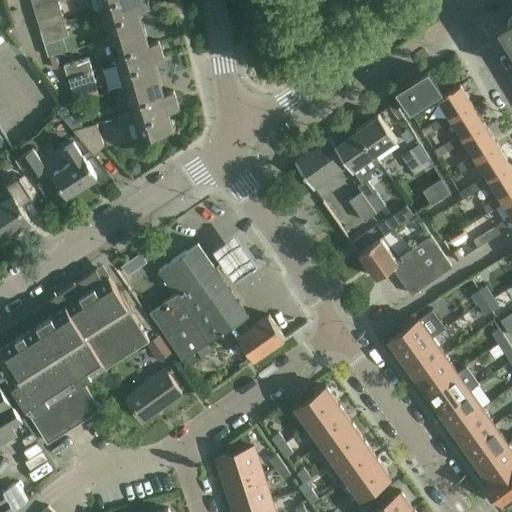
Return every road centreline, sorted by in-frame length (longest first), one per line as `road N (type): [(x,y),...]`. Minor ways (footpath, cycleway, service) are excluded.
road 1 (tertiary): [(0,299),(231,142)]
road 2 (tertiary): [(231,142),(440,0)]
road 3 (tertiary): [(468,511),(339,330)]
road 4 (tertiary): [(339,330),(244,188),(231,142)]
road 5 (residential): [(178,444),(339,330)]
road 6 (residential): [(26,511),(87,468),(178,444)]
road 7 (unknown): [(362,52),(458,190)]
road 8 (tertiary): [(231,142),(213,0)]
